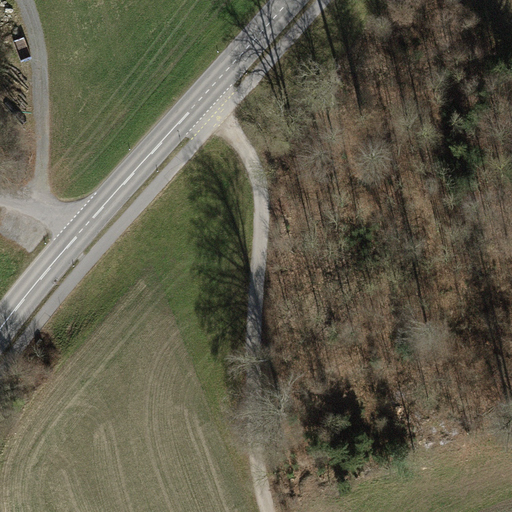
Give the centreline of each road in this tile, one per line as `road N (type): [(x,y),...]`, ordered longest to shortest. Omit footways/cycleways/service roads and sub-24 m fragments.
road 1 (tertiary): [(289,0),(69,242),(0,333)]
road 2 (track): [(269,511),(260,488),(253,373),(263,191),(255,152),(215,122)]
road 3 (track): [(25,0),(42,77),(34,210)]
